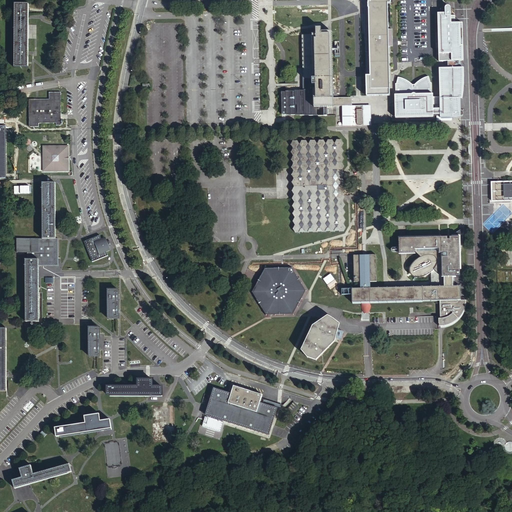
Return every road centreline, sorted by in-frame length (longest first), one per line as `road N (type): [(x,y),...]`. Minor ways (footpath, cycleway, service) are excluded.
road 1 (tertiary): [(143,0),(119,104),(124,197),(153,269),(214,332)]
road 2 (tertiary): [(214,332),(309,376),(424,380),(464,392)]
road 3 (unclassified): [(214,332),(177,369),(116,373),(62,398),(0,458)]
road 4 (track): [(264,450),(187,461),(164,472),(143,499)]
